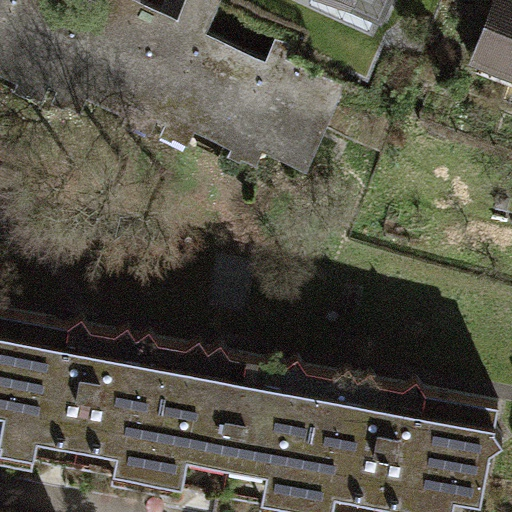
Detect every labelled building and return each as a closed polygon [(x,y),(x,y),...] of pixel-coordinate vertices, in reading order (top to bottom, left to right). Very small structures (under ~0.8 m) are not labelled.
[(55,80),(58,74),(90,5),(79,0),(0,0),(0,63),(18,72),(21,64),(55,80)] [(146,0),(92,0),(90,5),(58,74),(127,106),(131,97),(167,114),(170,107),(232,136),(238,124),(307,157),(347,71),(273,36),(265,53),(204,24),(215,0),(182,0),(176,13),(146,0)] [(345,0),(371,12),(376,0),(345,0)] [(511,0),(489,0),(470,50),(511,66),(511,0)] [(113,453),(149,459),(170,338),(158,335),(147,321),(133,331),(125,318),(112,327),(90,325),(79,310),(66,319),(0,307),(0,385),(6,387),(0,423),(0,435),(31,441),(29,450),(111,465),(113,453)] [(263,478),(298,484),(319,364),(305,362),(295,350),(282,357),(273,346),(260,354),(228,349),(218,336),(206,345),(196,333),(185,341),(170,338),(149,459),(182,465),(179,479),(260,494),(263,478)] [(335,367),(319,364),(298,484),(333,490),(330,506),(363,511),(411,511),(412,510),(422,511),(449,511),(457,469),(484,473),(488,444),(500,434),(492,423),(495,396),(425,384),(415,371),(401,380),(381,376),(368,363),(355,371),(346,358),(335,367)]
